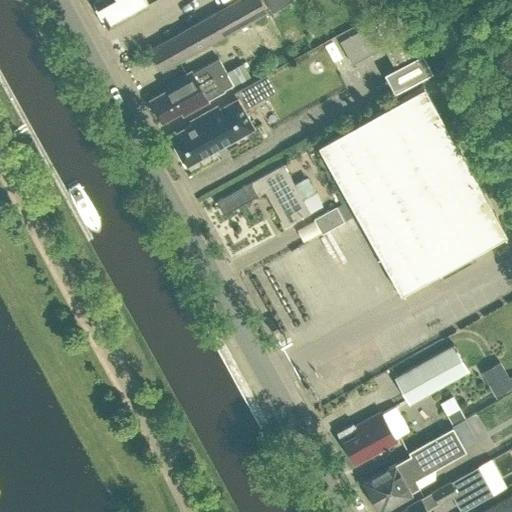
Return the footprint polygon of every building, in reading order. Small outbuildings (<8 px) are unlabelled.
[(94,0),(92,1),(101,17),(107,26),(147,3),(145,0),(94,0)] [(259,0),(236,0),(150,48),(149,48),(161,70),(266,11),(259,0)] [(265,0),(271,10),(288,0),(265,0)] [(418,53),(393,9),(371,21),(372,23),(340,40),(352,62),(383,44),(395,65),(382,72),(393,90),(430,70),(420,52),(418,53)] [(149,99),(161,121),(180,111),(182,114),(224,90),(223,89),(232,84),(225,71),(199,86),(190,71),(166,85),(168,88),(149,99)] [(423,85),(317,144),(400,292),(506,233),(423,85)] [(189,120),(190,123),(169,135),(185,165),(254,127),(237,97),(219,108),(217,105),(189,120)] [(309,211),(321,205),(313,190),(301,197),(282,163),(215,200),(221,211),(255,193),(256,195),(264,190),(284,226),(309,212),(309,211)] [(335,206),(313,218),(322,234),(344,221),(335,206)] [(302,252),(308,270),(297,274),(302,288),(322,281),(311,249),(302,252)] [(409,402),(467,369),(453,343),(394,376),(409,402)] [(511,390),(511,382),(502,366),(483,377),(497,400),(511,390)] [(354,462),(396,439),(394,437),(408,429),(395,406),(382,413),(380,410),(354,424),(352,421),(351,422),(351,423),(336,431),(341,440),(340,440),(340,441),(342,440),(354,462)] [(459,408),(447,415),(451,423),(463,417),(459,408)] [(452,426),(408,451),(410,455),(404,459),(403,458),(363,481),(378,509),(419,486),(412,474),(463,446),(452,426)] [(455,493),(464,509),(492,493),(477,465),(449,481),(393,511),(427,511),(426,509),(438,502),(455,493)] [(511,511),(511,491),(474,511),(511,511)]
